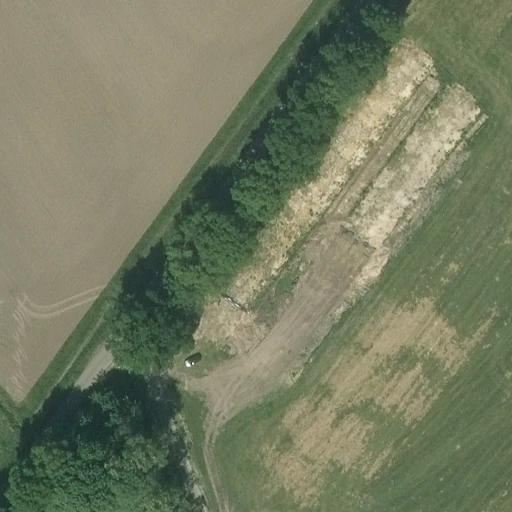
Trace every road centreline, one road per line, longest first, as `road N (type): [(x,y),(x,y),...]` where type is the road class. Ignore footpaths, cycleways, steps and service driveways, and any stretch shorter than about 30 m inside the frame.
road 1 (unclassified): [(132,324),(368,0)]
road 2 (unclassified): [(0,495),(132,324)]
road 3 (unclassified): [(132,324),(204,511)]
